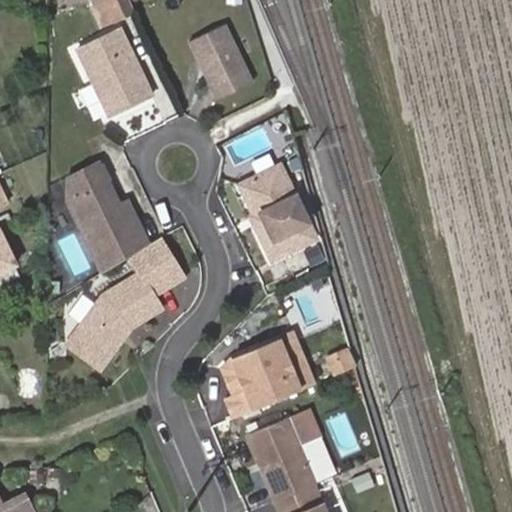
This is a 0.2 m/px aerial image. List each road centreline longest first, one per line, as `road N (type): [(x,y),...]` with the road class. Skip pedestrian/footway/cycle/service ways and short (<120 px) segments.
road 1 (residential): [(214,511),(170,378),(176,349),(217,291),(219,263),(197,193)]
road 2 (residential): [(197,193),(212,180),(212,142),(197,129),(177,127),(148,151),(148,171),(177,196)]
